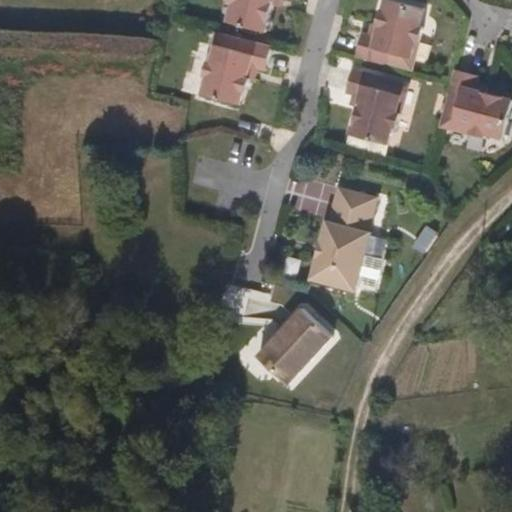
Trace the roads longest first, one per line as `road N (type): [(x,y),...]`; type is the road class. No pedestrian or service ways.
road 1 (track): [(338,511),(355,401),(383,339),(449,248),(511,190)]
road 2 (residential): [(261,259),(331,0)]
